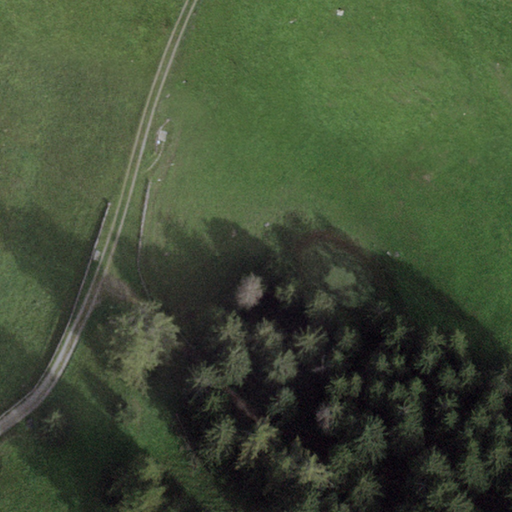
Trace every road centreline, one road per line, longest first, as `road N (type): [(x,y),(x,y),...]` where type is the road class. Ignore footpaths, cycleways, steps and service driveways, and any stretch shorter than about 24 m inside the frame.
road 1 (track): [(83,285),(195,0)]
road 2 (track): [(0,415),(41,380),(83,285)]
